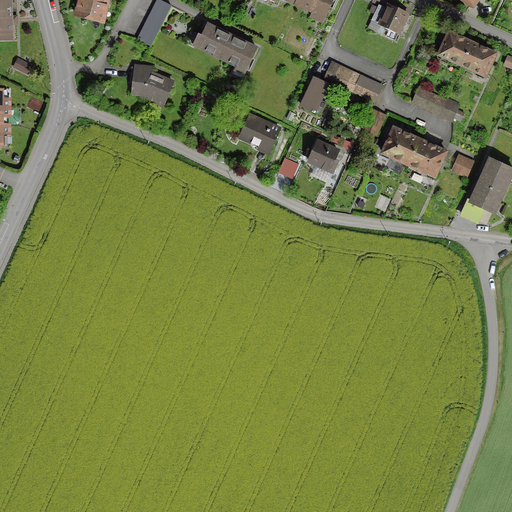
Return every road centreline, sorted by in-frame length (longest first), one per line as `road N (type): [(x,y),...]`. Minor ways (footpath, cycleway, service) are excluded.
road 1 (residential): [(61,103),(317,215),(488,238)]
road 2 (residential): [(488,238),(476,254),(491,332),(487,390),(450,511)]
road 3 (residential): [(61,103),(0,248)]
road 4 (unknown): [(349,0),(332,49),(393,79)]
